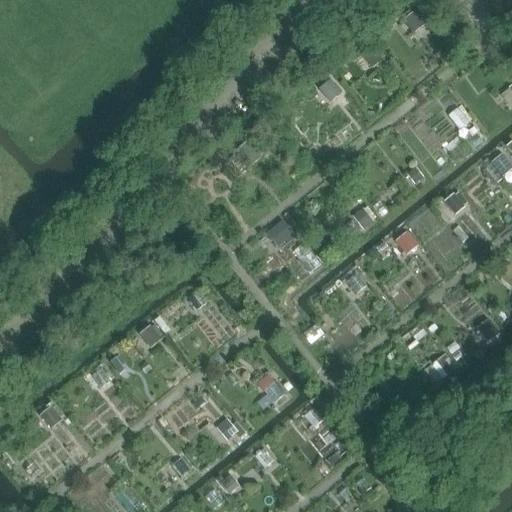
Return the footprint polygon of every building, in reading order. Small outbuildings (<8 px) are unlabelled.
[(407,48),(421,35),(408,21),(394,34),(407,48)] [(344,99),(331,83),(309,101),(322,117),(344,99)] [(360,252),(386,227),(370,210),(344,235),(360,252)] [(399,275),(426,251),(410,233),(383,258),(399,275)] [(148,361),(171,340),(155,323),(133,344),(148,361)] [(438,398),(461,377),(445,361),(422,382),(438,398)] [(264,425),(287,404),(272,387),(249,409),(264,425)] [(51,408),(40,416),(51,430),(62,421),(60,419),(53,410),(51,408)] [(356,455),(345,440),(331,450),(343,465),(356,455)] [(259,484),(282,463),(267,446),(244,467),(259,484)] [(172,500),(195,479),(180,462),(157,483),(172,500)]
